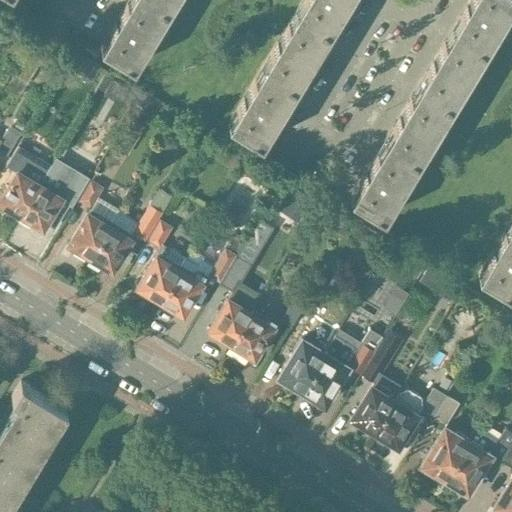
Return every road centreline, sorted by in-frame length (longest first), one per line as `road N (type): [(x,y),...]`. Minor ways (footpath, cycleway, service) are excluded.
road 1 (tertiary): [(348,500),(0,290)]
road 2 (residential): [(415,24),(381,5),(304,133),(336,154)]
road 3 (residential): [(336,154),(415,24)]
